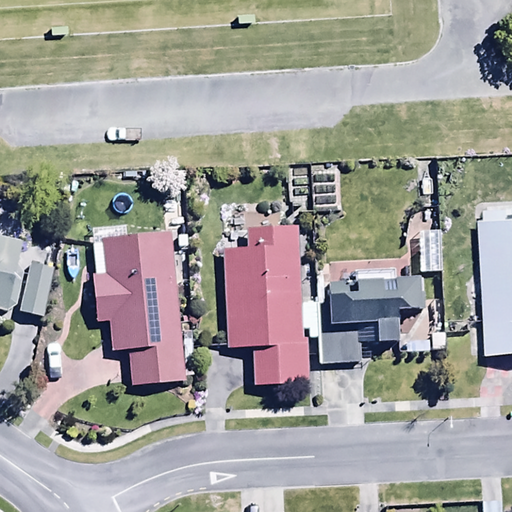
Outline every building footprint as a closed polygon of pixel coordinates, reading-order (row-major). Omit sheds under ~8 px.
[(164,207),(164,234),(184,234),(185,208),(164,207)] [(480,229),(484,365),(511,364),(511,212),(483,213),(483,229),(480,229)] [(301,346),(298,237),(244,239),(245,257),(223,257),(226,358),(252,357),(253,393),(308,391),(307,346),(301,346)] [(184,390),(170,240),(92,247),(96,281),(92,281),(97,330),(107,329),(110,359),(129,358),(132,394),(184,390)] [(0,316),(10,318),(10,315),(20,317),(20,322),(45,326),(54,275),(27,270),(25,279),(20,278),(25,249),(0,244),(0,316)] [(394,277),(354,278),(355,288),(328,289),(329,339),(320,339),(321,371),(362,370),(362,352),(400,351),(399,323),(422,323),(421,287),(394,287),(394,277)]
